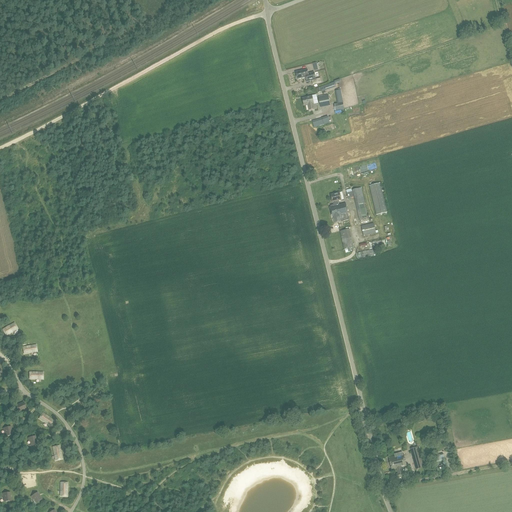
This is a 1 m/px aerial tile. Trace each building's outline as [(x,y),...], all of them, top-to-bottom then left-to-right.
[(298,79),(305,77),(307,82),(312,80),(313,84),(322,82),(320,78),(316,79),(314,72),(308,73),(307,69),(296,72),(298,79)] [(335,91),(338,103),(334,104),(335,110),(344,109),(340,90),(335,91)] [(320,107),(330,105),(328,95),(318,96),(320,107)] [(309,110),(317,109),(316,104),(314,104),(312,96),(302,98),(304,105),(308,105),(309,110)] [(327,117),(322,119),(312,121),(314,127),(329,123),(327,117)] [(351,168),(352,174),(359,173),(357,166),(351,168)] [(370,186),(376,215),(387,213),(380,184),(370,186)] [(370,222),(361,188),(352,190),(361,225),(370,222)] [(340,216),(348,214),(346,203),(339,205),(338,201),(341,200),(340,193),(331,195),(332,202),(334,202),(335,206),(334,206),(333,205),(331,206),(331,207),(330,207),(332,218),(333,217),(335,223),(341,221),(340,216)] [(374,223),(361,226),(364,237),(376,234),(374,223)] [(3,330),(6,335),(18,329),(14,323),(3,330)] [(23,347),(24,354),(37,351),(36,345),(23,347)] [(16,406),(18,412),(23,410),(23,411),(27,409),(24,402),(16,406)] [(43,413),(39,419),(50,426),(54,421),(43,413)] [(5,431),(6,436),(12,435),(11,426),(3,428),(4,432),(5,431)] [(30,441),(31,446),(37,444),(35,436),(28,438),(29,441),(30,441)] [(59,446),(53,447),(56,460),(62,459),(59,446)] [(424,467),(418,447),(410,449),(416,469),(424,467)] [(397,478),(409,475),(408,471),(402,472),(401,467),(407,466),(404,454),(389,458),(392,470),(396,469),(398,473),(396,474),(397,478)] [(4,497),(4,502),(11,501),(10,492),(2,493),(3,497),(4,497)] [(34,499),(37,503),(42,499),(37,492),(31,496),(33,500),(34,499)]
